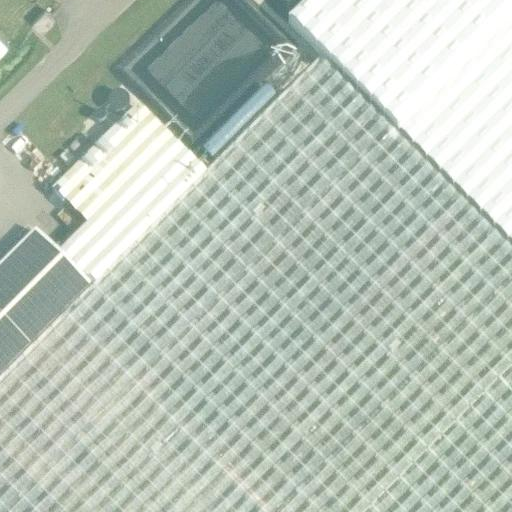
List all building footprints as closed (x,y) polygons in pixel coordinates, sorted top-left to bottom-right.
[(511,0),(315,0),(289,26),(511,249),(511,0)] [(55,21),(51,17),(45,10),(31,24),(41,34),(55,21)] [(511,511),(511,257),(320,65),(206,178),(92,292),(0,383),(0,511),(511,511)] [(86,230),(58,258),(92,292),(206,178),(172,144),(138,110),(52,196),(86,230)] [(0,383),(92,292),(58,258),(35,235),(7,263),(4,263),(1,266),(1,269),(0,269),(0,383)]
